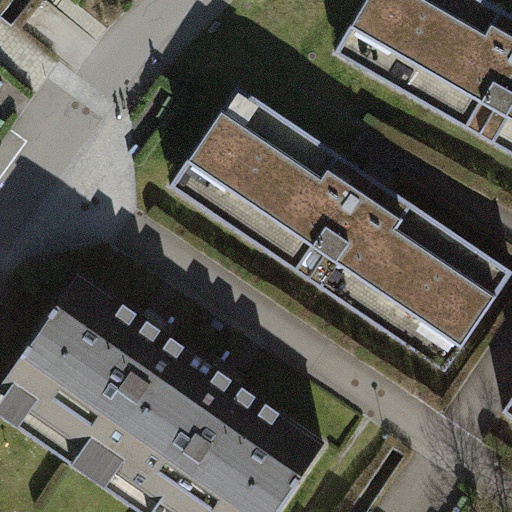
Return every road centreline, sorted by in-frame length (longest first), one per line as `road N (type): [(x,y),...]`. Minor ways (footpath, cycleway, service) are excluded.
road 1 (residential): [(31,148),(511,489)]
road 2 (residential): [(171,0),(31,148)]
